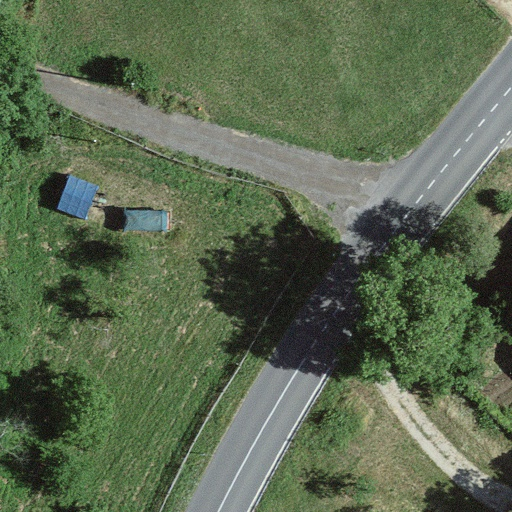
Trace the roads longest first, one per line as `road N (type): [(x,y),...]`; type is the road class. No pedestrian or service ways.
road 1 (unclassified): [(0,71),(412,212)]
road 2 (secondary): [(220,511),(281,399),(412,212)]
road 3 (secondary): [(412,212),(511,89)]
